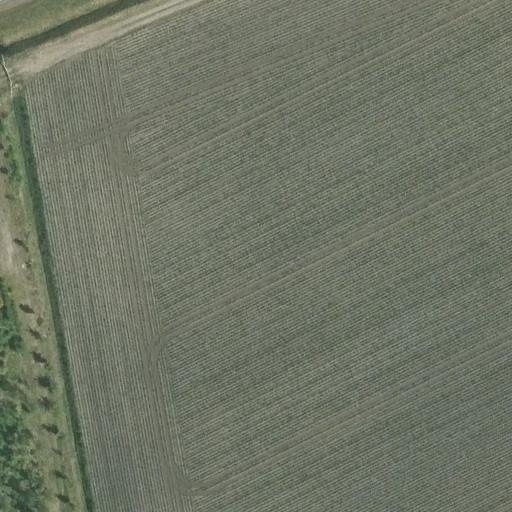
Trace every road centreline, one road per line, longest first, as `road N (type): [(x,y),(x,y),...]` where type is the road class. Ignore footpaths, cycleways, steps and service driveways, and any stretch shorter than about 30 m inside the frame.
road 1 (track): [(0,190),(61,511)]
road 2 (track): [(189,0),(0,77)]
